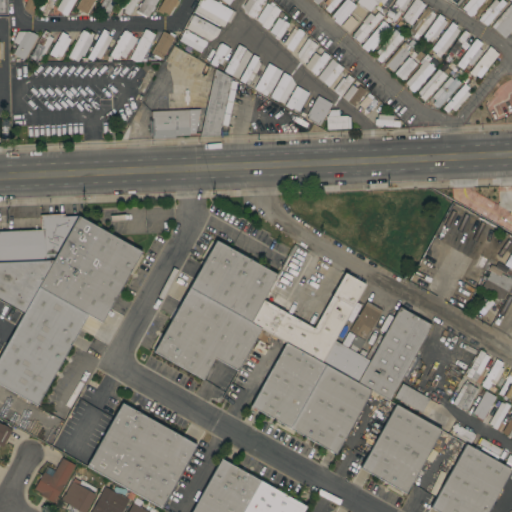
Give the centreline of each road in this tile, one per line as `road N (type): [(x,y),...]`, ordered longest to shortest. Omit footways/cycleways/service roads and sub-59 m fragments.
road 1 (primary): [(0,176),(511,152)]
road 2 (residential): [(258,164),(265,202),(511,348)]
